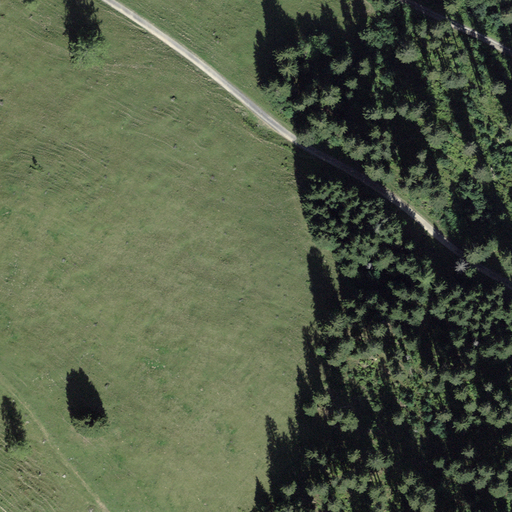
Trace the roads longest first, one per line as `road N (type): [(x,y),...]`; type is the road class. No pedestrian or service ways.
road 1 (track): [(511,283),(284,132),(107,0)]
road 2 (track): [(0,376),(103,511)]
road 3 (track): [(511,55),(390,0)]
